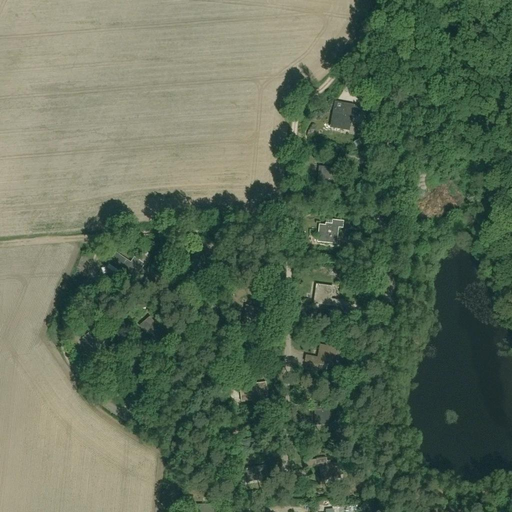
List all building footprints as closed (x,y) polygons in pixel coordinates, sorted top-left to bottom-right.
[(350,131),(352,120),(351,120),(354,105),(335,102),(331,128),(350,131)] [(334,163),(333,169),(320,167),(318,184),(337,186),(339,169),(344,170),(345,164),(334,163)] [(339,228),(343,228),(344,222),(333,221),(332,227),(320,226),(318,242),(337,244),(339,228)] [(205,248),(187,262),(195,273),(214,258),(205,248)] [(131,262),(116,253),(109,264),(128,276),(135,266),(141,270),(144,264),(134,257),(131,262)] [(177,260),(171,264),(178,273),(183,269),(177,260)] [(314,304),(342,308),(343,302),(331,300),(333,288),(317,285),(314,304)] [(243,325),(257,328),(257,331),(263,332),(265,322),(259,321),(261,309),(246,306),(243,325)] [(140,326),(153,341),(162,333),(150,318),(140,326)] [(93,330),(83,339),(94,354),(104,346),(106,348),(110,345),(101,333),(97,336),(93,330)] [(305,362),(334,368),(337,349),(320,346),(318,358),(306,356),(305,362)] [(238,374),(240,387),(242,402),(254,401),(253,398),(267,396),(266,383),(251,385),(249,373),(252,373),(251,364),(235,366),(236,375),(238,374)] [(153,393),(159,384),(160,384),(163,380),(157,376),(154,380),(155,381),(154,382),(149,378),(147,380),(145,379),(143,382),(134,376),(126,387),(142,398),(148,390),(153,393)] [(309,405),(309,411),(315,411),(315,426),(337,425),(336,410),(320,411),(320,405),(309,405)] [(316,461),(317,467),(319,466),(322,482),(341,479),(338,464),(327,465),(326,459),(316,461)] [(248,483),(267,480),(265,466),(246,470),(248,483)]
